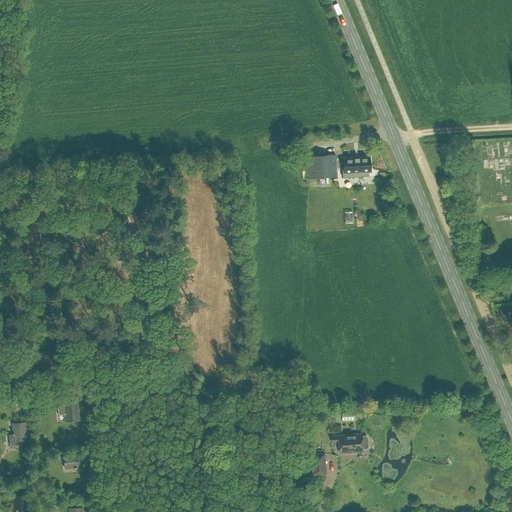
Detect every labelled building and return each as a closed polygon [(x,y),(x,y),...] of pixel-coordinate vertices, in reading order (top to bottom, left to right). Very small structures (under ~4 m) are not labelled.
[(335,155),(304,157),(306,179),(337,177),(335,155)] [(343,169),(341,169),(342,178),(368,177),(368,172),(370,172),(369,158),(343,159),(343,169)] [(458,179),(454,182),(461,189),(465,186),(458,179)] [(78,414),(77,396),(64,397),(65,405),(58,405),(59,414),(66,414),(73,413),(73,415),(78,414)] [(27,440),(25,422),(12,424),(13,433),(14,433),(15,440),(22,440),(22,441),(27,440)] [(361,436),(361,434),(331,436),(332,442),(339,442),(340,453),(362,451),(362,449),(367,448),(368,447),(367,437),(365,435),(361,436)] [(82,460),(82,454),(64,456),(65,469),(74,468),(74,467),(82,466),(81,460),(82,460)] [(325,474),(324,454),(312,455),(313,475),(325,474)] [(28,501),(28,495),(12,496),(13,511),(29,511),(29,501),(28,501)]
